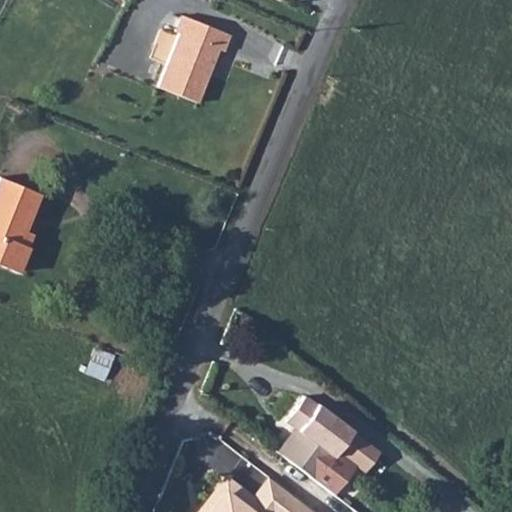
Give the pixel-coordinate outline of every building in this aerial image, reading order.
[(218,49),(223,51),(229,35),(180,15),(174,31),(178,33),(157,87),(196,102),(218,49)] [(0,269),(32,205),(35,198),(0,184),(0,269)] [(0,269),(16,276),(25,250),(16,247),(21,233),(32,205),(0,269)] [(95,349),(87,372),(104,378),(112,355),(95,349)] [(280,460),(313,484),(336,453),(341,455),(344,459),(353,468),(362,474),(376,456),(350,436),(350,433),(319,410),(318,410),(311,407),(305,402),(286,427),(290,430),(297,434),(280,460)] [(297,434),(290,430),(271,453),(280,460),(297,434)] [(309,511),(271,483),(255,504),(229,484),(206,511),(309,511)]
